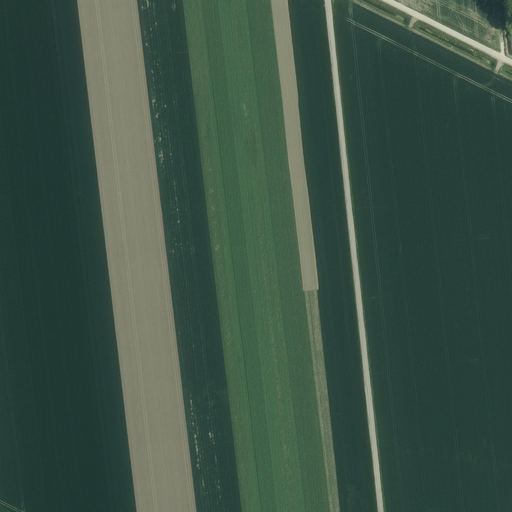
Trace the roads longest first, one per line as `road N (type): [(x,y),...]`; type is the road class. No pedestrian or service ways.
road 1 (tertiary): [(380,511),(328,0)]
road 2 (unclassified): [(511,62),(387,0)]
